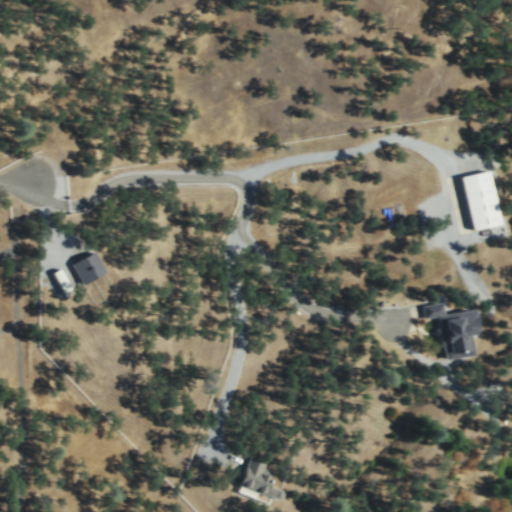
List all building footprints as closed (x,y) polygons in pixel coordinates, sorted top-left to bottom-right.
[(458,175),(471,228),(497,222),(484,169),(458,175)] [(69,262),(80,283),(103,270),(92,250),(69,262)] [(49,271),(61,293),(69,289),(57,267),(49,271)] [(442,357),(471,352),(468,333),(476,332),(472,307),(442,312),(440,301),(419,304),(422,317),(435,315),(442,357)] [(246,455),(235,484),(274,499),(279,488),(266,483),(271,470),(260,466),(262,461),(246,455)]
